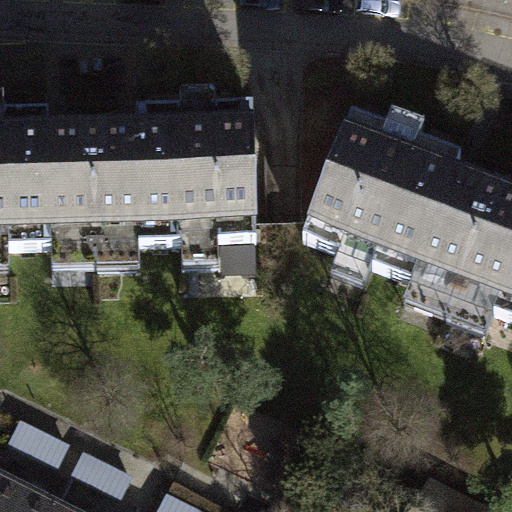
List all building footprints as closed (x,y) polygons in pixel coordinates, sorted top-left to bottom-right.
[(0,256),(254,249),(251,145),(0,152),(0,256)] [(511,211),(349,150),(309,256),(511,332),(511,211)] [(26,436),(16,458),(61,479),(71,457),(26,436)] [(88,467),(78,489),(123,510),(133,488),(88,467)] [(0,511),(40,511),(0,493),(0,511)]
